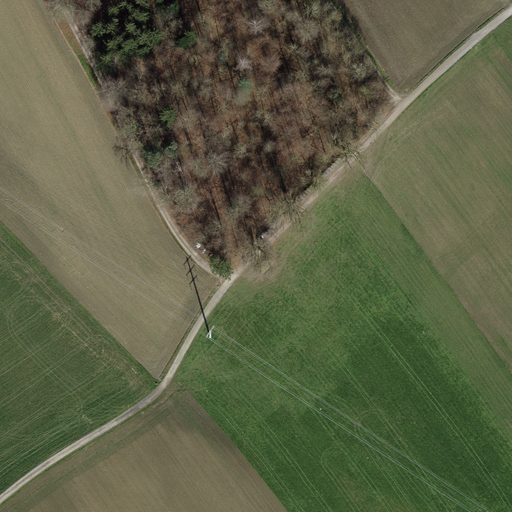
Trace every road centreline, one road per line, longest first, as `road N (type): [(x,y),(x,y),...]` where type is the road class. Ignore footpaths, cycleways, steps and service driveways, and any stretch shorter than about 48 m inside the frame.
road 1 (track): [(0,500),(154,395),(216,295),(399,109),(511,10)]
road 2 (track): [(59,0),(179,236),(217,271),(237,273)]
road 3 (track): [(399,109),(324,0)]
